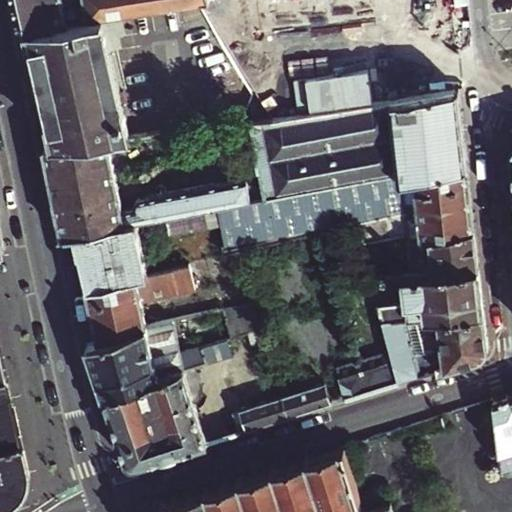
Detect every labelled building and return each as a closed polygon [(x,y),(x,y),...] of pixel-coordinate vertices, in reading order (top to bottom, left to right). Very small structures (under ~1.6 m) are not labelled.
[(16,0),(23,30),(29,29),(102,16),(196,0),(16,0)] [(129,136),(102,16),(29,29),(55,145),(111,138),(129,136)] [(461,87),(270,120),(269,120),(257,122),(266,191),(267,199),(400,173),(401,180),(421,176),(470,165),(461,87)] [(123,208),(111,138),(55,145),(47,146),(66,237),(78,235),(128,225),(125,213),(124,208),(123,208)] [(413,245),(434,237),(476,222),(470,165),(421,176),(422,189),(416,191),(419,214),(407,216),(411,232),(413,245)] [(400,173),(267,199),(253,202),(223,207),(232,251),(365,219),(406,208),(407,216),(419,214),(416,191),(422,189),(421,176),(401,180),(400,173)] [(128,225),(151,221),(196,212),(223,207),(253,202),(251,194),(249,181),(138,201),(136,206),(137,211),(125,213),(128,225)] [(251,194),(253,202),(267,199),(266,191),(251,194)] [(365,219),(370,241),(403,234),(411,232),(407,216),(406,208),(365,219)] [(128,225),(78,235),(87,273),(96,271),(99,286),(186,266),(186,263),(191,262),(210,258),(207,245),(202,246),(202,244),(157,253),(151,221),(128,225)] [(476,222),(434,237),(435,245),(437,271),(482,266),(476,222)] [(407,252),(435,245),(434,237),(413,245),(411,232),(403,234),(407,252)] [(197,290),(191,262),(186,263),(186,266),(99,286),(100,291),(91,293),(102,340),(150,327),(145,301),(197,290)] [(441,314),(487,309),(482,266),(437,271),(406,274),(408,300),(384,302),(388,320),(409,318),(441,314)] [(96,271),(87,273),(91,293),(100,291),(99,286),(96,271)] [(257,298),(230,305),(238,336),(265,328),(257,298)] [(491,347),(487,309),(441,314),(409,318),(388,320),(394,348),(401,381),(485,355),(491,347)] [(150,327),(102,340),(90,344),(107,395),(186,368),(176,320),(150,327)] [(0,344),(0,504),(17,500),(30,478),(0,344)] [(193,361),(194,366),(210,361),(206,345),(197,348),(200,358),(193,361)] [(401,381),(394,348),(367,357),(375,389),(401,381)] [(375,389),(367,357),(357,360),(354,361),(360,394),(375,389)] [(339,366),(346,399),(360,394),(354,361),(339,366)] [(138,463),(142,461),(211,440),(186,368),(107,395),(128,456),(129,459),(133,462),(138,463)] [(327,382),(284,395),(290,416),(333,403),(327,382)] [(511,469),(511,393),(495,398),(504,473),(511,469)] [(245,408),(250,428),(290,416),(284,395),(245,408)] [(235,410),(241,431),(250,428),(245,408),(235,410)] [(174,495),(172,499),(168,498),(164,499),(161,501),(158,504),(156,504),(151,511),(365,511),(365,508),(345,444),(174,495)] [(365,508),(365,511),(393,511),(390,501),(365,508)]
